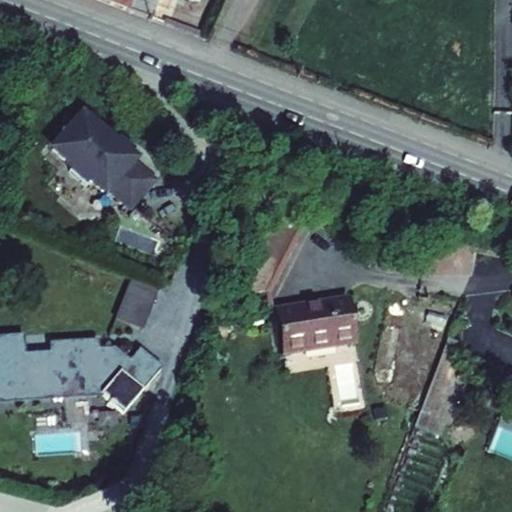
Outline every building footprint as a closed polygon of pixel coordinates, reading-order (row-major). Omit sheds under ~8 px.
[(94,0),(127,12),(151,21),(155,10),(158,0),(94,0)] [(164,0),(158,0),(155,10),(170,16),(174,3),(164,0)] [(163,26),(198,39),(200,33),(165,20),(163,26)] [(95,133),(75,116),(64,130),(67,133),(52,151),(67,164),(66,174),(84,189),(90,183),(103,194),(105,192),(124,208),(134,196),(139,200),(155,182),(121,153),(121,146),(111,148),(106,142),(99,142),(93,136),(95,133)] [(275,211),(302,225),(328,224),(330,207),(311,203),(286,190),(275,211)] [(139,200),(134,196),(124,208),(129,212),(139,200)] [(269,287),(302,225),(275,211),(243,273),(269,287)] [(238,298),(266,293),(269,287),(243,273),(238,296),(238,298)] [(141,332),(158,290),(130,278),(113,321),(141,332)] [(269,309),(266,293),(238,298),(241,314),(269,309)] [(282,356),(353,344),(346,301),(275,313),(282,356)] [(0,389),(3,389),(4,403),(99,396),(122,416),(160,372),(137,353),(127,364),(113,352),(95,353),(95,345),(66,346),(66,356),(49,357),(21,359),(20,340),(0,341),(0,389)] [(66,356),(66,346),(48,347),(49,357),(66,356)] [(436,375),(419,427),(445,435),(462,384),(436,375)]
